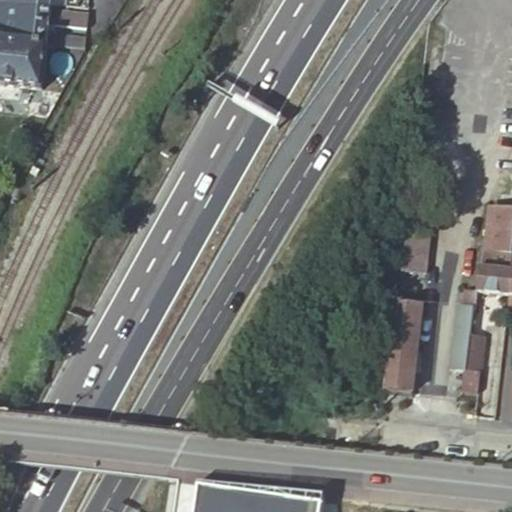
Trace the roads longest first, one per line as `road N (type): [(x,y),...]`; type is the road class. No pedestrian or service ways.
road 1 (trunk): [(102,511),(292,176),(405,0)]
road 2 (trunk): [(309,0),(103,376),(39,511)]
road 3 (tertiary): [(0,434),(511,485)]
